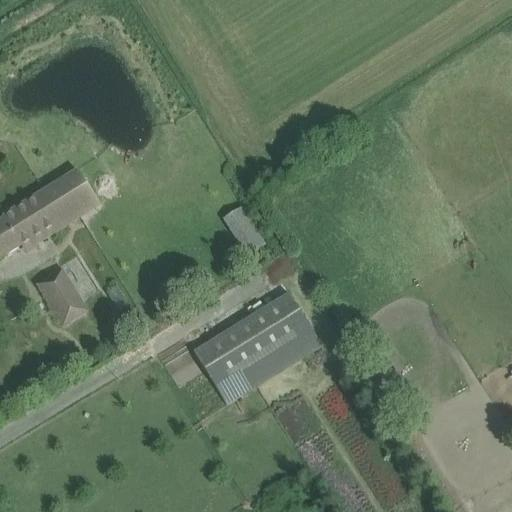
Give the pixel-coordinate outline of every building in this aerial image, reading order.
[(75,175),(14,213),(15,214),(32,241),(35,247),(37,246),(95,210),(75,175)] [(243,208),(226,219),(227,219),(236,233),(252,222),(243,208)] [(15,214),(0,223),(0,260),(32,241),(15,214)] [(38,286),(62,328),(88,313),(64,271),(38,286)] [(290,296),(195,353),(228,406),(322,348),(290,296)]
